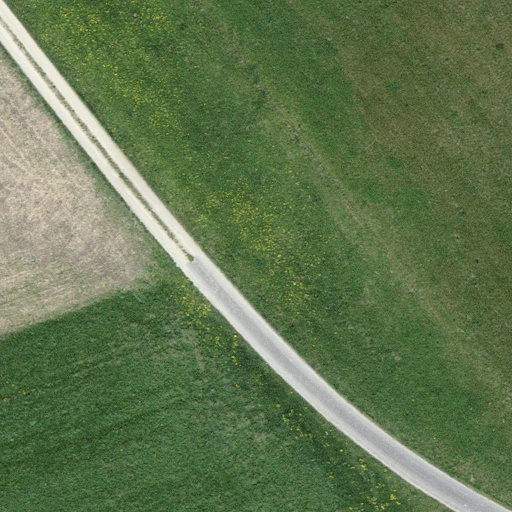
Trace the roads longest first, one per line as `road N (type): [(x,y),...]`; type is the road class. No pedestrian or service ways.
road 1 (residential): [(473,511),(388,453),(185,256)]
road 2 (track): [(185,256),(0,17)]
